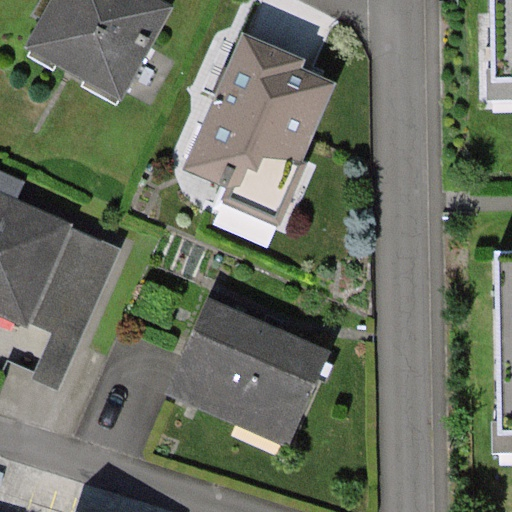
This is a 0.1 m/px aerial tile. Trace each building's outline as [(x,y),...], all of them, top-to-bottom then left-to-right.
[(170,20),(131,0),(53,0),(20,64),(119,116),(170,20)] [(511,0),(490,0),(491,65),(511,64),(511,0)] [(334,100),(240,58),(198,153),(292,194),(334,100)] [(89,239),(0,202),(0,321),(47,341),(89,239)] [(511,243),(500,244),(504,424),(511,423),(511,243)] [(329,372),(209,316),(167,405),(287,461),(329,372)]
